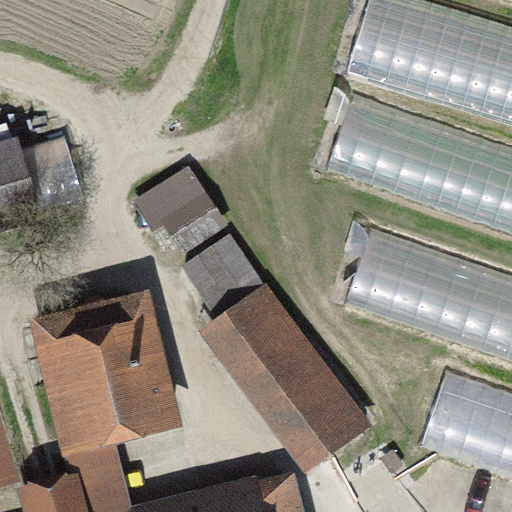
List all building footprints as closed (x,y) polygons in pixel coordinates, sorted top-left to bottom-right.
[(511,29),(413,0),(373,0),(350,77),(511,125),(511,29)] [(511,152),(350,99),(325,174),(511,236),(511,152)] [(0,150),(0,246),(68,228),(42,139),(0,150)] [(147,212),(175,256),(230,222),(203,177),(147,212)] [(511,271),(366,224),(338,310),(511,367),(511,271)] [(219,317),(267,285),(232,232),(184,264),(219,317)] [(383,437),(278,294),(204,348),(309,491),(383,437)] [(192,442),(162,307),(43,333),(73,468),(192,442)] [(511,396),(446,375),(422,449),(511,478),(511,396)] [(0,447),(10,446),(0,389),(0,447)] [(0,453),(0,491),(24,487),(17,450),(0,453)] [(278,511),(277,503),(234,511),(134,511),(126,474),(27,494),(30,511),(278,511)]
